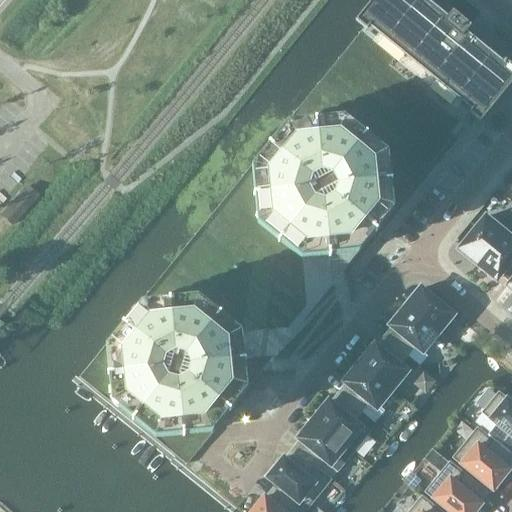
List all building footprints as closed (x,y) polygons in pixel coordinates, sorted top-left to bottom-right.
[(186,460),(248,388),(340,269),(356,253),(393,211),(472,114),(481,122),(511,83),(511,65),(505,60),(502,63),(466,33),(471,26),(453,11),(447,18),(424,0),(372,0),(356,21),(365,28),(290,123),(251,164),(144,301),(84,377),(186,460)] [(502,235),(484,218),(459,249),(477,265),(502,235)] [(511,260),(511,241),(503,234),(502,235),(477,265),(496,280),(511,260)] [(415,297),(413,296),(406,305),(407,306),(405,308),(436,334),(452,315),(421,289),(415,297)] [(436,334),(405,308),(404,310),(402,309),(395,318),(396,320),(390,327),(396,332),(389,342),(407,356),(414,347),(421,352),(436,334)] [(475,334),(466,327),(459,335),(468,342),(475,334)] [(407,356),(389,342),(381,351),(375,346),(369,353),(367,352),(360,362),(361,363),(360,365),(390,390),(406,371),(399,365),(407,356)] [(390,390),(360,365),(358,367),(356,366),(349,375),(350,376),(344,384),(350,389),(343,398),(361,412),(368,403),(375,409),(390,390)] [(511,405),(498,394),(475,423),(507,449),(511,443),(511,405)] [(353,422),(361,412),(343,398),(335,407),(329,402),(323,410),(321,409),(314,418),(315,419),(314,421),(352,452),(367,434),(353,422)] [(314,421),(312,423),(310,422),(303,431),(304,432),(298,440),(304,445),(297,454),(315,469),(322,460),(337,471),(352,452),(314,421)] [(509,456),(477,430),(454,459),(494,491),(508,471),(502,466),(509,456)] [(322,475),(315,469),(297,454),(289,464),(283,459),(275,469),(273,467),(266,477),(306,509),(321,490),(314,484),(322,475)] [(481,491),(449,464),(425,493),(448,511),(474,511),(480,505),(474,500),(481,491)] [(264,498),(252,511),(300,511),(278,494),(270,503),(264,498)] [(438,511),(421,498),(409,511),(438,511)]
